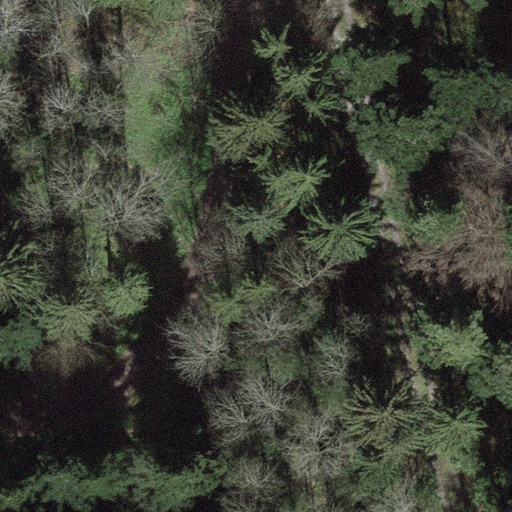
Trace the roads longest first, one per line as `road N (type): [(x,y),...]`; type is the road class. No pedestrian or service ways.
road 1 (track): [(252,0),(232,191),(166,337),(75,405),(0,412)]
road 2 (track): [(458,511),(386,287),(336,0)]
